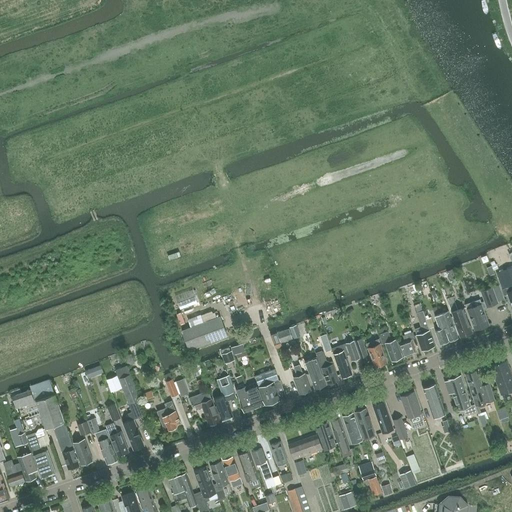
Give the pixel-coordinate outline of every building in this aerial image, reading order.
[(511,266),(497,272),(503,289),(504,293),(507,292),(511,305),(511,266)] [(475,330),(490,325),(483,308),(499,302),(498,301),(504,298),(499,285),(481,292),(484,301),(482,302),(481,299),(466,304),(475,330)] [(449,303),(452,312),(461,337),(473,332),(465,313),(461,315),(459,310),(458,309),(455,301),(449,303)] [(420,303),(415,305),(417,312),(416,313),(423,332),(417,335),(422,350),(435,346),(429,331),(430,330),(430,328),(426,318),(423,310),(422,310),(420,303)] [(437,307),(433,309),(435,315),(435,317),(440,330),(436,332),(440,344),(449,341),(440,314),(437,307)] [(448,311),(440,314),(449,341),(458,337),(448,311)] [(189,350),(227,336),(220,316),(182,330),(189,350)] [(296,325),(290,327),(294,338),(300,336),(296,325)] [(384,332),(382,327),(378,329),(383,344),(385,343),(392,361),(402,357),(396,339),(392,341),(390,335),(388,330),(384,332)] [(289,328),(277,332),(281,343),(293,339),(289,328)] [(277,332),(271,335),(275,345),(281,343),(277,332)] [(404,357),(416,352),(411,339),(415,338),(413,332),(403,336),(405,342),(399,344),(404,357)] [(360,357),(368,354),(362,337),(354,340),(360,357)] [(380,343),(378,338),(367,343),(368,347),(368,348),(375,367),(387,362),(380,343)] [(360,358),(354,341),(337,347),(339,352),(334,354),(342,377),(344,376),(346,377),(350,376),(350,374),(352,374),(346,356),(350,354),(353,360),(360,358)] [(243,345),(232,349),(234,355),(245,351),(243,345)] [(231,350),(222,354),(225,363),(235,359),(231,350)] [(330,361),(327,359),(324,351),(322,350),(316,352),(320,362),(328,384),(339,380),(333,364),(332,360),(330,361)] [(131,354),(125,356),(128,364),(135,362),(131,354)] [(316,357),(305,361),(310,374),(315,389),(326,384),(321,370),(316,357)] [(501,394),(509,391),(511,389),(511,374),(507,360),(491,366),(501,394)] [(100,365),(86,370),(89,378),(103,372),(100,365)] [(116,369),(116,370),(122,388),(132,412),(128,414),(131,421),(124,423),(129,435),(128,435),(134,450),(144,445),(138,431),(134,419),(143,416),(137,401),(141,399),(128,365),(116,369)] [(260,387),(259,387),(265,405),(286,397),(280,380),(279,380),(276,369),(256,376),(260,387)] [(303,374),(302,370),(296,372),(298,376),(294,377),(300,394),(311,390),(305,373),(303,374)] [(484,391),(477,370),(465,374),(476,405),(478,404),(479,406),(481,407),(485,405),(486,403),(485,402),(488,401),(494,399),(490,389),(484,391)] [(122,388),(118,375),(107,379),(112,392),(122,388)] [(225,394),(214,398),(217,405),(215,406),(220,421),(233,416),(227,400),(237,397),(233,387),(229,375),(225,376),(218,378),(220,384),(223,391),(225,394)] [(241,375),(235,377),(239,385),(244,383),(241,375)] [(475,405),(471,406),(461,376),(448,380),(448,381),(445,382),(449,394),(452,393),(458,410),(463,409),(465,417),(478,413),(475,405)] [(172,396),(179,394),(173,378),(166,381),(172,396)] [(183,379),(176,381),(181,396),(189,393),(183,379)] [(35,388),(13,396),(17,407),(37,401),(39,408),(41,412),(47,429),(53,426),(68,469),(79,465),(71,443),(72,442),(55,394),(50,380),(34,386),(35,388)] [(248,390),(255,408),(265,405),(256,382),(246,385),(248,390)] [(245,412),(255,408),(246,385),(236,389),(245,412)] [(433,418),(445,414),(435,385),(423,389),(433,418)] [(75,388),(69,390),(72,398),(77,396),(75,388)] [(152,391),(145,393),(147,399),(154,397),(152,391)] [(209,391),(189,398),(192,406),(193,406),(201,403),(209,425),(220,421),(215,406),(212,399),(209,391)] [(414,416),(415,416),(416,415),(417,414),(421,413),(414,392),(401,396),(408,417),(412,416),(413,416),(414,416)] [(169,430),(177,426),(176,425),(181,423),(172,400),(164,403),(166,408),(157,411),(165,430),(168,429),(169,430)] [(113,420),(121,416),(115,402),(107,406),(113,420)] [(383,433),(393,429),(384,402),(373,406),(383,433)] [(364,439),(375,435),(366,409),(355,412),(364,439)] [(352,443),(362,439),(353,413),(343,416),(352,443)] [(400,439),(408,436),(401,417),(393,420),(400,439)] [(92,433),(100,431),(95,418),(88,421),(92,433)] [(339,418),(331,422),(343,455),(351,452),(339,418)] [(22,445),(28,443),(25,434),(21,420),(15,422),(17,427),(16,428),(19,435),(22,445)] [(87,420),(77,424),(81,435),(91,432),(87,420)] [(325,449),(336,445),(328,422),(317,426),(325,449)] [(118,456),(128,452),(121,431),(117,432),(114,423),(106,425),(118,456)] [(100,432),(96,433),(99,441),(107,463),(117,460),(109,438),(106,430),(100,432)] [(27,438),(32,452),(36,463),(38,469),(41,478),(56,473),(50,458),(51,458),(48,449),(46,449),(41,447),(40,445),(50,442),(46,431),(27,438)] [(294,459),(323,449),(317,434),(289,444),(294,459)] [(398,436),(393,438),(396,447),(401,445),(398,436)] [(81,464),(93,460),(85,439),(74,443),(81,464)] [(278,465),(288,462),(280,441),(271,445),(278,465)] [(261,448),(252,452),(256,464),(257,464),(258,467),(260,467),(268,488),(276,485),(273,477),(267,460),(266,460),(261,448)] [(249,451),(238,455),(248,481),(249,481),(252,489),(256,488),(261,486),(262,486),(258,478),(249,451)] [(38,469),(36,463),(32,452),(18,457),(26,481),(27,481),(29,481),(32,480),(33,478),(36,477),(34,470),(38,469)] [(233,486),(242,482),(233,457),(223,460),(233,486)] [(14,465),(12,459),(4,463),(7,473),(6,473),(11,486),(25,481),(19,463),(14,465)] [(299,475),(307,472),(303,460),(295,463),(299,475)] [(219,500),(226,498),(221,484),(223,484),(229,482),(221,461),(210,465),(216,479),(217,483),(214,484),(219,500)] [(332,476),(341,473),(348,471),(346,463),(329,468),(332,476)] [(200,511),(209,509),(206,501),(210,499),(209,495),(215,493),(206,466),(194,471),(201,490),(193,493),(197,503),(200,511)] [(373,468),(361,472),(364,479),(376,475),(373,468)] [(0,496),(1,501),(10,498),(0,470),(0,496)] [(405,488),(416,483),(410,470),(400,474),(405,488)] [(291,472),(281,475),(283,482),(293,479),(291,472)] [(197,503),(193,493),(186,473),(170,479),(174,491),(172,492),(175,501),(186,497),(190,506),(197,503)] [(376,477),(368,479),(373,495),(381,492),(376,477)] [(389,483),(382,486),(384,494),(392,492),(389,483)] [(143,511),(156,511),(149,487),(137,491),(143,511)] [(304,511),(296,488),(288,490),(295,511),(304,511)] [(352,491),(340,495),(344,508),(356,505),(352,491)] [(127,511),(140,511),(134,492),(122,496),(127,511)] [(272,493),(266,496),(268,503),(275,501),(272,493)] [(466,511),(467,505),(460,497),(449,496),(441,504),(440,511),(466,511)] [(100,511),(113,511),(110,500),(98,503),(100,511)]
